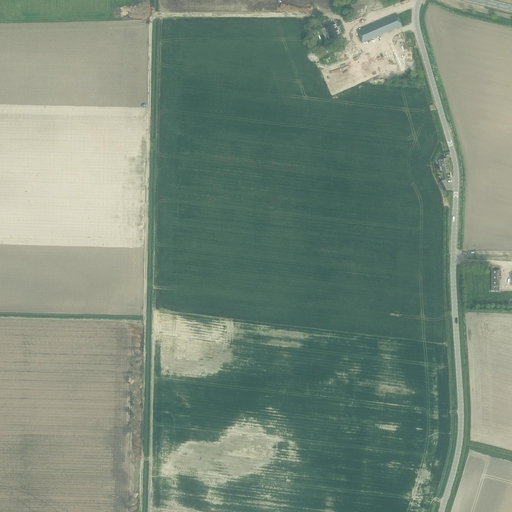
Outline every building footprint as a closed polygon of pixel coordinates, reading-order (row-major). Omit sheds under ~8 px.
[(363,42),(402,26),(397,14),(358,31),(363,42)] [(330,39),(340,35),(335,24),(326,28),(322,29),(324,34),(328,32),(330,39)] [(397,66),(387,43),(323,70),(333,93),(397,66)] [(444,173),(449,172),(447,158),(442,159),(442,160),(439,160),(440,165),(443,164),(444,173)] [(444,192),(450,189),(445,180),(439,183),(444,192)]
